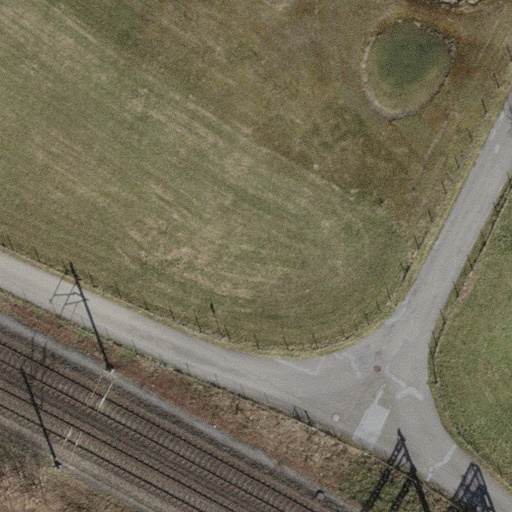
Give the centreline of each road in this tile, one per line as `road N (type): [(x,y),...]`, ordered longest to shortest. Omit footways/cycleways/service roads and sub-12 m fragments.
road 1 (residential): [(0,274),(183,355),(367,417)]
road 2 (residential): [(511,125),(367,417)]
road 3 (residential): [(367,417),(503,511)]
